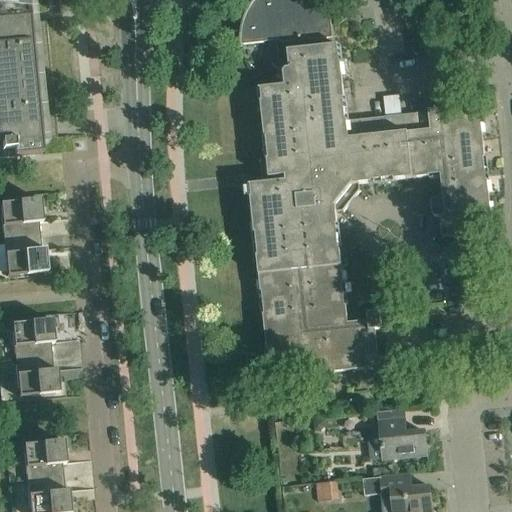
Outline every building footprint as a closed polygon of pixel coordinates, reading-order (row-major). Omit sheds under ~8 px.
[(0,0),(0,159),(42,155),(41,140),(57,139),(55,115),(46,22),(29,24),(27,0),(0,0)] [(255,0),(247,11),(243,23),(241,35),(241,48),(243,48),(242,46),(269,43),(271,64),(283,74),(285,87),(259,90),(259,91),(265,91),(266,102),(260,102),(264,138),(270,137),(273,160),(267,160),(269,179),(275,179),(276,184),(249,186),(250,188),(255,187),(257,198),(251,199),(255,235),(261,234),(262,257),(257,257),(261,293),(266,292),(269,315),(263,316),(267,351),(273,351),(274,361),(268,362),(268,364),(305,360),(306,364),(318,363),(320,375),(321,375),(321,369),(331,368),(332,374),(367,370),(367,364),(378,363),(378,369),(380,369),(376,332),(379,331),(382,328),(380,313),(367,314),(368,322),(348,324),(346,307),(340,307),(338,285),(344,284),(340,248),(334,249),(332,226),(337,226),(335,207),(352,186),(371,184),(370,178),(393,175),(394,181),(429,177),(428,171),(440,169),(443,199),(431,200),(433,215),(437,219),(440,219),(442,239),(456,238),(456,233),(493,229),(492,227),(487,228),(485,217),(491,216),(487,181),(482,182),(479,159),(485,158),(481,123),(475,123),(474,113),(480,112),(480,110),(443,115),(442,110),(428,111),(428,113),(341,123),(339,100),(345,100),(341,64),(335,65),(333,48),(339,48),(339,46),(288,52),(289,69),(279,60),(277,42),(280,42),(281,45),(332,39),(328,0),(255,0)] [(0,209),(3,241),(40,238),(38,224),(42,224),(40,201),(0,204),(0,209)] [(41,251),(40,238),(3,241),(7,278),(47,274),(45,251),(41,251)] [(15,362),(51,358),(50,345),(54,344),(52,321),(11,325),(15,362)] [(53,372),(51,358),(15,362),(18,398),(59,395),(57,371),(53,372)] [(404,411),(378,414),(379,423),(383,461),(427,457),(425,433),(406,434),(405,420),(404,411)] [(324,420),(314,421),(315,433),(321,432),(325,427),(324,420)] [(27,483),(63,479),(62,466),(66,465),(63,442),(23,446),(27,483)] [(411,476),(380,479),(364,480),(365,496),(382,495),(382,500),(392,500),(392,511),(432,511),(431,491),(419,492),(419,488),(412,489),(411,476)] [(63,479),(27,483),(29,511),(70,511),(68,492),(64,493),(63,479)] [(335,483),(318,484),(319,499),(336,498),(335,483)]
